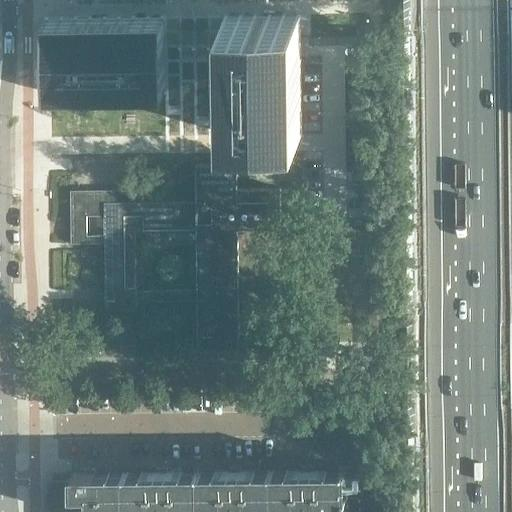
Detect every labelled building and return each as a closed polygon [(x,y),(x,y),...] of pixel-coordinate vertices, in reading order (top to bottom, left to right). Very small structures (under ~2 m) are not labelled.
[(299,14),(223,14),(224,133),(300,132),(299,14)] [(162,15),(43,16),(44,92),(163,91),(162,15)] [(71,190),(71,243),(105,242),(106,310),(136,310),(136,300),(198,299),(198,348),(239,348),(238,227),(281,227),(281,188),(237,188),(237,157),(212,157),(212,163),(197,163),(197,201),(132,202),(132,190),(71,190)] [(347,278),(347,298),(367,298),(367,257),(331,257),(331,278),(347,278)] [(343,404),(343,392),(317,392),(317,404),(343,404)] [(343,416),(343,404),(317,404),(317,416),(343,416)] [(343,427),(343,416),(317,416),(317,427),(343,427)] [(343,439),(343,427),(317,427),(317,439),(343,439)] [(344,451),(343,439),(317,439),(318,451),(344,451)] [(364,511),(364,485),(344,485),(344,477),(344,471),(345,471),(345,470),(347,470),(347,466),(339,466),(339,470),(312,470),(312,466),(301,466),(301,470),(240,471),(240,467),(229,467),(229,471),(202,471),(202,467),(194,467),(194,471),(167,472),(167,468),(156,468),(156,472),(95,472),(95,468),(83,468),(83,472),(71,473),(71,480),(50,481),(50,511),(364,511)]
